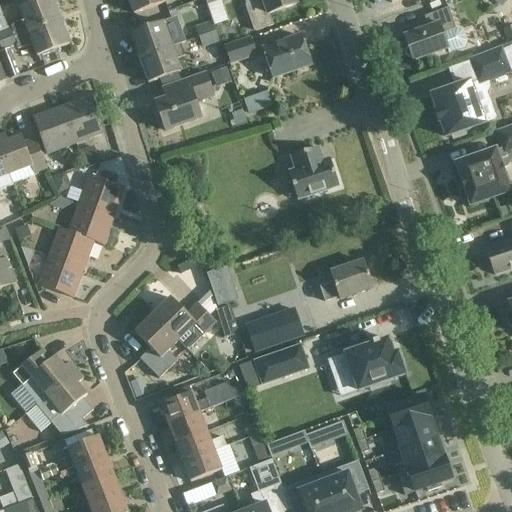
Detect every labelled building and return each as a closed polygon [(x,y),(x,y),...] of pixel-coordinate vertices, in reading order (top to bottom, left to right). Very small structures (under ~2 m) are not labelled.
[(24,23),(0,31),(0,42),(60,21),(52,0),(40,0),(18,8),(24,23)] [(127,0),(133,14),(166,3),(164,0),(127,0)] [(294,0),(243,0),(245,5),(244,5),(254,32),(272,26),(268,14),(296,4),(294,0)] [(407,58),(411,59),(412,62),(448,49),(449,52),(464,47),(467,42),(463,31),(457,28),(454,29),(447,9),(424,17),(428,28),(403,37),(407,49),(405,51),(405,53),(405,55),(406,57),(407,58)] [(176,18),(130,35),(139,59),(171,47),(184,43),(176,18)] [(60,21),(0,42),(0,54),(9,79),(19,76),(9,49),(16,47),(18,51),(32,46),(36,57),(69,45),(60,21)] [(198,37),(215,31),(212,22),(195,27),(198,37)] [(511,40),(511,26),(502,30),(506,42),(511,40)] [(215,31),(198,37),(201,46),(218,40),(215,31)] [(301,36),(262,49),(272,79),(311,66),(301,36)] [(250,38),(223,47),(230,66),(257,57),(250,38)] [(171,47),(139,59),(147,83),(180,72),(176,60),(184,57),(180,45),(171,48),(171,47)] [(501,48),(468,60),(478,87),(511,74),(501,48)] [(231,83),(226,69),(212,74),(217,89),(231,83)] [(206,72),(162,88),(166,99),(155,102),(165,132),(201,119),(196,104),(214,98),(206,72)] [(483,124),(469,83),(431,96),(436,111),(434,112),(438,123),(440,122),(446,137),(451,136),(452,140),(466,135),(464,131),(483,124)] [(272,107),(267,92),(243,100),(249,116),(272,107)] [(90,97),(62,108),(75,144),(104,133),(90,97)] [(75,144),(62,108),(33,118),(47,155),(75,144)] [(511,126),(495,132),(503,154),(511,151),(511,126)] [(0,136),(0,151),(9,175),(12,185),(36,176),(35,174),(46,170),(34,138),(23,143),(21,136),(7,141),(5,135),(0,136)] [(99,162),(94,147),(81,151),(86,167),(99,162)] [(338,186),(329,159),(322,162),(318,148),(291,156),(295,170),(288,173),(293,187),(299,185),(303,198),(338,186)] [(0,178),(9,175),(0,151),(0,178)] [(495,151),(455,165),(470,206),(510,192),(495,151)] [(71,189),(65,174),(52,179),(58,194),(71,189)] [(89,175),(78,204),(113,217),(124,188),(89,175)] [(75,204),(62,199),(51,206),(64,211),(75,204)] [(58,228),(58,229),(103,245),(113,217),(78,204),(68,232),(58,228)] [(511,226),(511,239),(485,249),(494,275),(511,269),(511,223),(511,224),(511,226)] [(25,225),(13,230),(18,241),(30,236),(25,225)] [(0,243),(9,240),(5,229),(0,231),(0,243)] [(58,229),(48,257),(83,270),(93,243),(103,246),(103,245),(58,229)] [(3,250),(0,251),(0,289),(16,284),(3,250)] [(83,270),(48,257),(37,286),(73,299),(83,270)] [(325,303),(339,299),(339,300),(373,289),(363,261),(330,272),(333,283),(320,287),(325,303)] [(207,276),(218,307),(237,301),(226,269),(207,276)] [(494,300),(511,296),(511,279),(491,284),(494,300)] [(151,317),(176,343),(178,342),(187,351),(215,324),(196,304),(186,314),(170,298),(151,317)] [(229,307),(216,311),(225,339),(238,334),(229,307)] [(247,324),(256,351),(304,335),(296,308),(247,324)] [(176,343),(151,317),(135,333),(151,350),(140,360),(159,379),(176,362),(167,352),(176,343)] [(345,356),(328,362),(334,378),(351,372),(358,392),(370,388),(371,392),(385,387),(384,383),(405,376),(397,354),(393,355),(388,340),(379,343),(378,341),(372,343),(373,345),(345,355),(345,356)] [(253,362),(261,385),(308,370),(300,347),(253,362)] [(36,404),(76,371),(70,364),(65,369),(55,357),(50,361),(41,350),(12,375),(36,404)] [(76,371),(36,404),(35,405),(61,436),(88,426),(82,419),(93,411),(83,399),(87,395),(77,384),(83,379),(76,371)] [(136,401),(148,396),(142,382),(130,386),(136,401)] [(199,413),(233,400),(230,390),(228,386),(204,396),(206,400),(196,404),(191,393),(160,405),(168,425),(199,413)] [(233,400),(242,396),(239,387),(230,390),(233,400)] [(242,396),(233,400),(237,410),(246,407),(242,396)] [(424,396),(385,409),(393,430),(429,418),(431,417),(424,396)] [(168,425),(175,444),(206,432),(199,413),(168,425)] [(429,418),(393,430),(400,450),(436,438),(429,418)] [(347,435),(342,422),(331,426),(336,439),(347,435)] [(248,438),(257,434),(253,425),(244,429),(248,438)] [(362,428),(353,431),(357,443),(366,439),(362,428)] [(175,444),(183,463),(225,447),(222,438),(211,443),(206,432),(175,444)] [(0,450),(9,445),(2,433),(0,434),(0,450)] [(257,434),(248,438),(252,449),(261,445),(257,434)] [(74,469),(106,457),(98,437),(67,449),(74,469)] [(436,438),(400,450),(406,471),(443,458),(436,438)] [(370,451),(366,440),(357,443),(361,454),(370,451)] [(283,452),(279,441),(266,446),(270,457),(283,452)] [(221,471),(214,452),(226,447),(225,447),(183,463),(190,483),(221,471)] [(33,485),(42,481),(31,455),(22,458),(33,485)] [(74,469),(82,488),(113,475),(106,457),(74,469)] [(444,458),(443,458),(406,471),(414,492),(426,488),(427,492),(441,487),(440,483),(452,479),(444,458)] [(256,508),(244,511),(282,511),(290,509),(283,490),(272,461),(249,469),(258,493),(251,495),(256,508)] [(320,475),(333,511),(357,511),(361,511),(353,488),(366,483),(357,461),(320,475)] [(43,482),(58,476),(55,467),(40,473),(43,482)] [(368,472),(372,484),(380,481),(376,470),(368,472)] [(82,488),(89,507),(120,495),(113,475),(82,488)] [(306,511),(333,511),(320,475),(283,490),(290,509),(291,511),(304,507),(306,511)] [(42,481),(33,485),(41,504),(49,500),(42,481)] [(228,481),(220,484),(224,497),(232,494),(228,481)] [(384,492),(380,481),(372,484),(376,495),(384,492)] [(0,502),(3,511),(20,505),(15,493),(0,498),(0,502)] [(199,507),(194,494),(183,498),(188,511),(199,507)] [(127,511),(120,495),(89,507),(91,511),(127,511)] [(20,505),(3,511),(37,511),(33,500),(20,505)] [(49,500),(41,504),(43,511),(54,511),(53,510),(49,500)]
